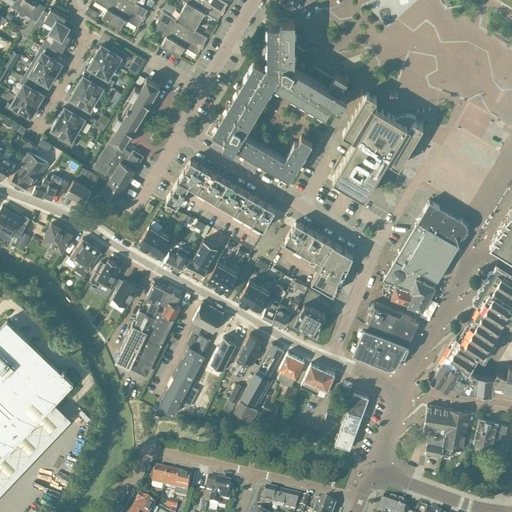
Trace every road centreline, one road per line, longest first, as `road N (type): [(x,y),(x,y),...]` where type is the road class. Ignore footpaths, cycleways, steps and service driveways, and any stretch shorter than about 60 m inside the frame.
road 1 (tertiary): [(333,360),(0,185)]
road 2 (unknown): [(150,264),(114,351),(134,376),(155,372),(200,291)]
road 3 (residential): [(374,250),(177,133)]
road 4 (residential): [(253,473),(147,448),(110,511)]
road 5 (unclassified): [(397,389),(472,242)]
road 6 (residential): [(177,133),(253,0)]
road 7 (residential): [(458,91),(328,14)]
road 8 (residential): [(71,0),(87,41),(37,129)]
road 9 (tertiary): [(493,511),(372,473)]
